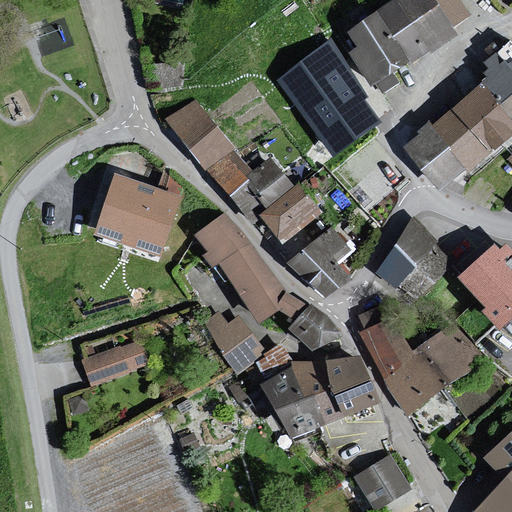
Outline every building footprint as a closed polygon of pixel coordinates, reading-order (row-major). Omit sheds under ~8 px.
[(463,0),(404,0),(358,35),(371,47),(359,58),(385,89),(407,79),(467,36),(463,28),(478,17),(463,0)] [(286,82),(275,88),(287,105),(295,100),(346,162),(391,125),(337,42),(323,56),(303,37),(271,60),(286,82)] [(501,78),(415,151),(445,187),(511,131),(511,53),(494,69),(501,78)] [(195,101),(170,122),(210,170),(235,150),(195,101)] [(278,161),(259,177),(279,213),(304,192),(278,161)] [(182,200),(121,180),(103,235),(165,255),(182,200)] [(332,213),(308,189),(304,192),(279,213),(272,220),(291,246),(332,213)] [(293,292),(231,218),(201,239),(215,256),(209,258),(218,270),(226,266),(271,327),(288,316),(300,323),(315,309),(296,296),(291,308),(287,306),(293,292)] [(402,247),(379,275),(417,305),(443,278),(456,264),(413,220),(402,247)] [(327,232),(291,265),(330,299),(349,282),(334,265),(346,254),(327,232)] [(497,253),(464,283),(502,323),(511,313),(511,267),(511,268),(497,253)] [(315,309),(300,323),(292,333),(316,356),(345,340),(331,318),(315,309)] [(224,314),(210,325),(236,367),(242,378),(258,365),(267,354),(245,319),(236,328),(224,314)] [(406,322),(365,335),(393,382),(389,385),(414,418),(455,391),(494,364),(459,325),(426,358),(406,322)] [(143,343),(86,363),(94,381),(97,388),(153,367),(143,343)] [(267,354),(258,365),(266,386),(294,373),(294,362),(283,345),(267,354)] [(318,366),(345,419),(385,406),(363,359),(318,366)] [(294,373),(266,386),(294,443),(345,419),(318,366),(295,363),(294,373)] [(511,511),(511,425),(482,454),(503,477),(465,511),(511,511)] [(411,487),(389,453),(353,475),(375,509),(411,487)]
